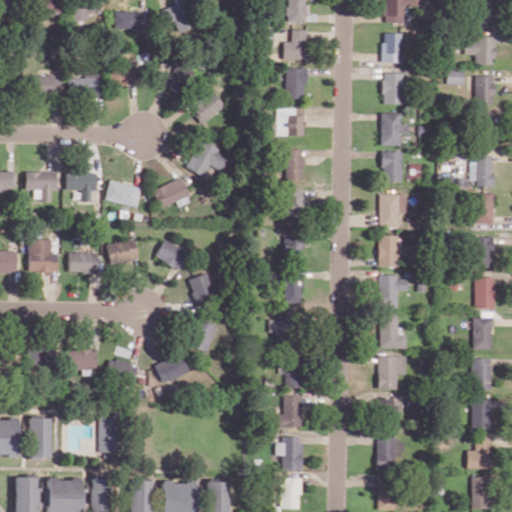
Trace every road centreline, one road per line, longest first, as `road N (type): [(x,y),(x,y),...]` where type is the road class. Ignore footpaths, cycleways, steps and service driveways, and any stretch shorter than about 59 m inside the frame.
road 1 (residential): [(336,511),(345,0)]
road 2 (residential): [(0,134),(145,136)]
road 3 (residential): [(0,309),(139,311)]
